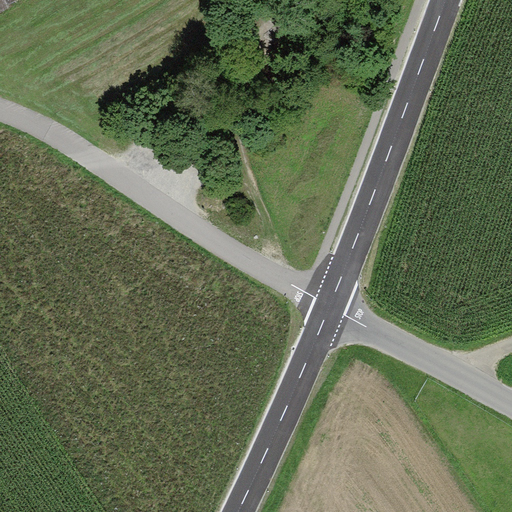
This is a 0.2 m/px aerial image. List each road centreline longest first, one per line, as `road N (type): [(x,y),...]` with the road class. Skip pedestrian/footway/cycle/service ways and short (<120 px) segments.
road 1 (track): [(0,110),(331,306)]
road 2 (tertiary): [(331,306),(447,0)]
road 3 (tertiary): [(239,511),(331,306)]
road 4 (unclassified): [(331,306),(511,404)]
